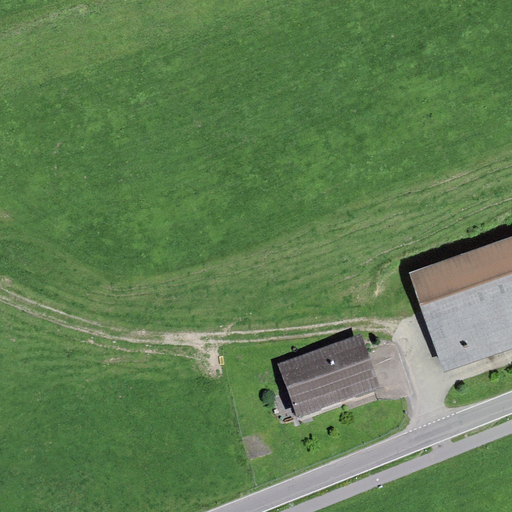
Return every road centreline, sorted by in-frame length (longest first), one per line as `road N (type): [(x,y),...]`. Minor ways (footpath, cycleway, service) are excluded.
road 1 (track): [(440,432),(406,324),(261,348),(122,332),(0,294)]
road 2 (tertiary): [(239,511),(511,403)]
